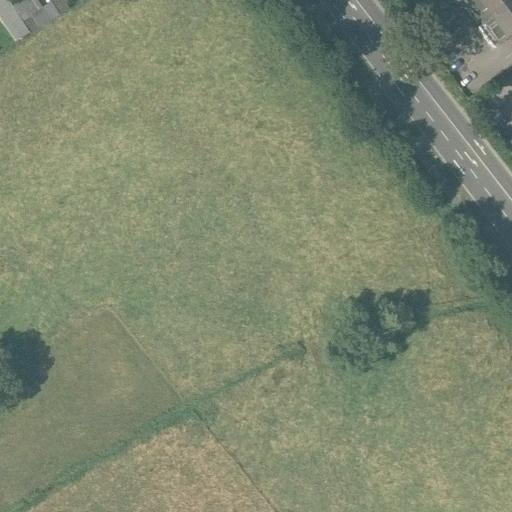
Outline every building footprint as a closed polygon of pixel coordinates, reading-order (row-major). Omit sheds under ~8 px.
[(11,9),(4,0),(0,0),(0,18),(16,43),(28,35),(21,23),(10,10),(11,9)] [(33,0),(22,0),(11,9),(10,10),(21,23),(41,11),(33,0)] [(45,0),(50,6),(57,18),(68,10),(61,0),(45,0)] [(77,5),(73,0),(61,0),(68,10),(77,5)] [(453,0),(472,25),(504,0),(453,0)] [(511,0),(504,0),(472,25),(491,50),(511,33),(511,0)] [(41,11),(21,23),(28,35),(57,18),(50,6),(41,11)]
